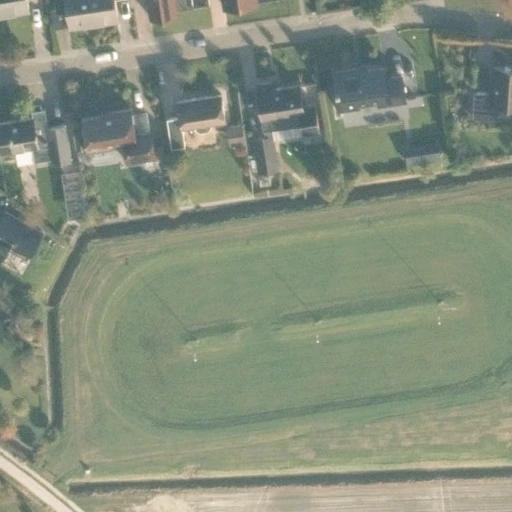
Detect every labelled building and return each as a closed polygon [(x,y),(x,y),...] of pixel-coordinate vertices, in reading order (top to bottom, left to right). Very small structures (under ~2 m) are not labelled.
[(3,0),(6,11),(30,7),(28,0),(3,0)] [(71,24),(95,20),(91,0),(55,0),(56,5),(68,3),(71,24)] [(91,0),(95,20),(119,17),(116,0),(91,0)] [(148,0),(151,15),(178,11),(178,8),(193,6),(192,0),(148,0)] [(473,115),(498,117),(499,101),(511,102),(511,65),(493,64),(491,90),(475,89),(473,115)] [(356,66),(335,70),(341,107),(359,104),(359,102),(378,98),(379,103),(406,99),(402,73),(386,76),(385,65),(356,69),(356,66)] [(273,87),(272,79),(258,81),(259,88),(263,117),(264,127),(265,133),(252,135),(258,171),(280,167),(273,126),(298,121),(300,132),(320,129),(316,101),(303,103),(300,82),(273,87)] [(183,125),(195,123),(196,126),(200,129),(208,128),(212,123),(212,121),(226,118),(222,92),(178,99),(181,115),(168,117),(172,145),(186,143),(183,125)] [(83,116),(85,129),(87,146),(88,148),(124,143),(127,160),(156,156),(152,129),(136,132),(132,106),(109,110),(109,112),(83,116)] [(0,120),(0,145),(2,156),(17,154),(16,147),(32,145),(35,159),(51,156),(53,163),(67,160),(72,160),(67,125),(61,126),(55,127),(48,128),(36,130),(34,115),(0,120)] [(243,121),(228,124),(231,144),(246,142),(243,121)] [(85,129),(74,131),(76,147),(87,146),(85,129)] [(438,145),(427,147),(429,159),(440,157),(438,145)] [(80,168),(67,170),(70,193),(83,191),(80,168)] [(5,209),(0,218),(0,257),(0,258),(7,244),(27,256),(42,230),(5,209)] [(12,317),(7,316),(4,320),(4,325),(9,330),(14,330),(17,326),(17,321),(12,317)]
